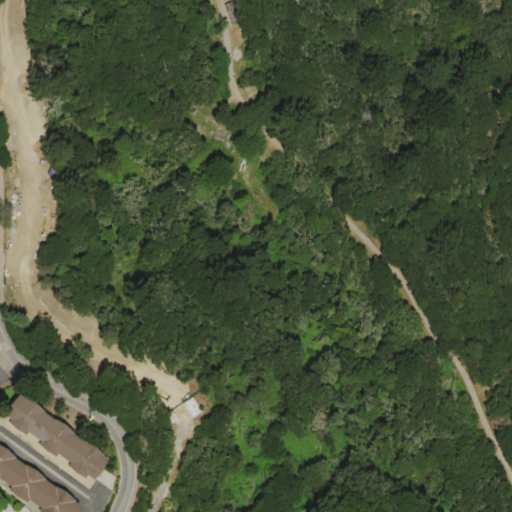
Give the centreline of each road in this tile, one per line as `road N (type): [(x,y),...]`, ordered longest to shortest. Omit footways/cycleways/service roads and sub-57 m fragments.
road 1 (track): [(221,0),(237,79),(270,147),(334,198),(464,364),(511,473)]
road 2 (tertiary): [(0,316),(24,363),(105,418),(128,456)]
